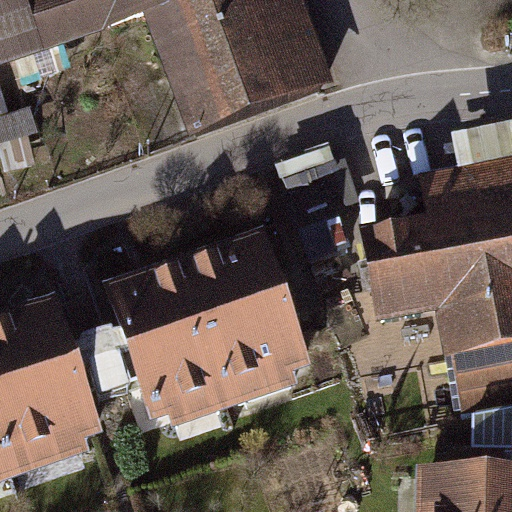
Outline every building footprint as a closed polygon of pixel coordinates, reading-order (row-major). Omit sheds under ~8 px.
[(0,0),(0,71),(39,58),(18,0),(0,0)] [(18,0),(39,58),(143,22),(183,136),(330,85),(300,0),(18,0)] [(431,227),(447,311),(467,423),(475,422),(511,415),(511,174),(424,191),(431,227)] [(383,323),(447,311),(431,227),(367,239),(383,323)] [(257,250),(206,268),(253,407),(304,389),(257,250)] [(206,268),(154,285),(202,424),(253,407),(206,268)] [(154,285),(103,303),(151,442),(202,424),(154,285)] [(51,315),(0,332),(0,415),(23,481),(99,455),(51,315)] [(0,415),(0,488),(23,481),(0,415)] [(473,480),(424,479),(422,511),(511,511),(511,415),(475,422),(473,480)]
